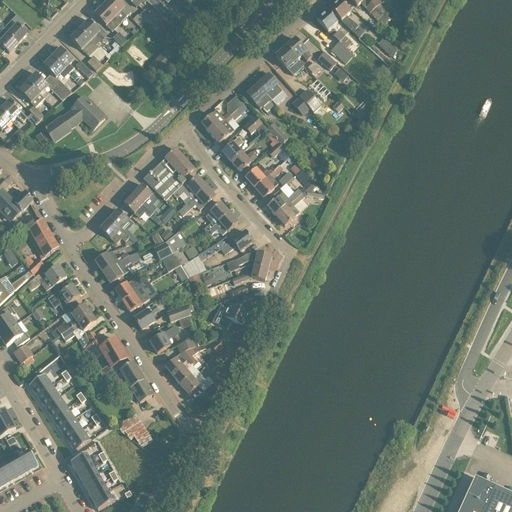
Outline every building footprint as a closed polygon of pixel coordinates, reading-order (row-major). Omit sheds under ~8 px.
[(111,0),(104,7),(115,18),(121,24),(131,15),(116,0),(111,0)] [(127,0),(137,10),(145,1),(161,17),(165,13),(153,1),(152,0),(127,0)] [(375,11),(365,0),(349,0),(357,9),(361,5),(370,15),(376,22),(382,15),(375,11)] [(365,0),(375,11),(381,5),(377,0),(376,0),(373,3),(369,0),(365,0)] [(341,23),(350,32),(359,40),(364,34),(346,18),(351,14),(340,2),(330,11),(341,23)] [(115,30),(110,24),(115,18),(104,7),(95,17),(106,28),(112,33),(115,30)] [(145,11),(139,18),(146,24),(152,30),(158,23),(145,11)] [(328,35),(339,45),(346,51),(352,44),(346,38),(345,39),(339,33),(337,35),(334,33),(332,31),(338,26),(327,13),(317,22),(328,35)] [(146,24),(139,18),(138,16),(132,22),(140,30),(146,24)] [(80,32),(91,43),(96,37),(102,43),(106,39),(89,22),(80,32)] [(192,38),(202,28),(195,22),(186,32),(192,38)] [(17,26),(8,36),(18,45),(27,36),(17,26)] [(8,36),(3,31),(0,28),(0,34),(0,46),(9,55),(18,45),(8,36)] [(95,48),(95,47),(91,43),(80,32),(70,41),(87,58),(89,59),(90,59),(98,50),(95,48)] [(119,35),(113,40),(121,49),(127,43),(119,35)] [(397,51),(388,44),(384,40),(378,47),(390,57),(393,59),(397,51)] [(295,41),(286,50),(298,63),(297,62),(302,57),(307,63),(311,59),(306,53),(308,52),(302,46),(301,47),(295,41)] [(353,58),(346,51),(339,45),(331,54),(345,66),(353,58)] [(61,50),(52,59),(68,75),(73,70),(70,66),(73,63),(61,50)] [(298,63),(286,50),(281,54),(280,53),(276,56),(277,58),(276,59),(282,66),(293,78),(294,78),(297,75),(298,73),(298,72),(297,72),(302,67),(298,63)] [(158,77),(175,60),(166,52),(149,68),(158,77)] [(336,65),(324,54),(318,62),(330,73),(336,65)] [(103,67),(94,58),(87,65),(96,74),(103,67)] [(44,68),(51,76),(56,80),(59,76),(63,80),(68,75),(52,59),(44,68)] [(76,67),(89,80),(93,76),(80,63),(76,67)] [(340,70),(335,76),(343,83),(348,77),(340,70)] [(40,96),(48,88),(44,83),(36,76),(27,84),(40,96)] [(277,88),(277,87),(269,77),(258,87),(272,103),(282,94),(277,88)] [(311,89),(324,102),(330,95),(317,82),(311,89)] [(44,101),(40,96),(27,84),(19,93),(34,108),(29,113),(32,115),(39,123),(44,118),(36,110),(44,101)] [(72,95),(63,85),(58,90),(67,99),(72,95)] [(264,111),(272,103),(258,87),(247,97),(260,111),(262,109),(264,111)] [(62,103),(67,99),(58,90),(54,95),(62,103)] [(299,100),(301,101),(310,111),(314,115),(321,108),(307,92),(299,100)] [(232,102),(239,110),(244,106),(236,98),(232,102)] [(70,132),(75,129),(83,122),(94,132),(105,121),(84,99),(72,111),(73,112),(62,120),(61,120),(45,131),(55,145),(71,133),(70,132)] [(301,101),(294,107),(303,117),(310,111),(301,101)] [(27,121),(27,120),(21,114),(10,102),(0,112),(12,123),(17,118),(23,124),(27,121)] [(235,114),(237,112),(239,110),(232,102),(227,106),(235,114)] [(0,112),(0,111),(0,130),(2,133),(12,123),(0,112)] [(210,136),(230,118),(227,115),(222,119),(216,112),(201,126),(210,136)] [(230,118),(210,136),(219,146),(234,132),(231,129),(236,124),(234,123),(242,117),(237,112),(235,114),(230,118)] [(34,128),(39,123),(32,115),(27,120),(27,121),(34,128)] [(262,126),(255,119),(244,129),(251,136),(262,126)] [(274,126),(267,132),(281,147),(288,141),(274,126)] [(12,138),(17,143),(24,136),(19,131),(12,138)] [(222,154),(231,164),(242,155),(237,150),(243,144),(239,139),(222,154)] [(284,151),(278,144),(268,154),(273,160),(284,151)] [(153,191),(174,171),(185,161),(176,152),(165,161),(149,176),(143,182),(150,189),(153,191)] [(240,174),(251,165),(257,160),(251,154),(245,159),(242,155),(231,164),(240,174)] [(194,171),(185,161),(174,171),(153,191),(165,202),(172,196),(176,193),(184,185),(186,183),(184,180),(194,171)] [(296,166),(291,170),(296,176),(300,172),(296,166)] [(261,167),(253,174),(246,180),(255,190),(280,168),(275,172),(272,169),(266,174),(261,167)] [(280,168),(255,190),(264,200),(279,187),(273,180),(283,172),(280,168)] [(283,188),(293,180),(288,174),(278,183),(283,188)] [(198,179),(190,185),(187,188),(184,185),(176,193),(180,198),(184,195),(188,199),(183,204),(186,207),(191,203),(206,189),(198,179)] [(142,187),(133,197),(148,211),(157,201),(142,187)] [(206,189),(191,203),(200,213),(208,205),(215,199),(206,189)] [(267,209),(276,219),(302,196),(298,191),(288,200),(283,195),(277,199),(267,209)] [(26,194),(14,205),(2,192),(0,194),(0,210),(13,223),(33,204),(26,194)] [(302,196),(276,219),(285,229),(295,219),(299,215),(294,209),(305,199),(302,196)] [(161,223),(148,211),(133,197),(124,207),(134,216),(135,215),(139,220),(144,214),(158,226),(161,223)] [(221,205),(213,211),(210,214),(205,219),(211,225),(206,230),(209,233),(219,224),(230,215),(221,205)] [(190,211),(186,207),(178,214),(182,219),(190,211)] [(118,212),(109,222),(120,232),(134,245),(138,242),(127,233),(134,226),(129,222),(118,212)] [(238,225),(230,215),(219,224),(209,233),(212,236),(217,232),(222,238),(227,233),(228,234),(238,225)] [(46,260),(59,250),(43,222),(30,233),(27,236),(42,262),(46,260)] [(120,232),(109,222),(109,223),(107,222),(104,225),(105,227),(100,232),(111,242),(111,241),(116,245),(121,240),(125,243),(126,248),(134,246),(134,245),(120,232)] [(166,243),(173,236),(168,230),(160,237),(166,243)] [(240,254),(245,250),(253,244),(246,234),(239,239),(238,237),(232,242),(229,244),(226,240),(218,246),(225,257),(231,253),(236,248),(240,254)] [(159,235),(152,238),(157,247),(164,244),(159,235)] [(179,245),(175,238),(175,237),(165,245),(173,256),(180,251),(188,246),(185,241),(179,245)] [(154,250),(161,262),(163,261),(173,256),(165,245),(163,246),(154,250)] [(189,261),(199,255),(194,247),(184,253),(189,261)] [(180,251),(173,256),(181,267),(181,268),(188,264),(180,251)] [(115,267),(119,264),(112,254),(108,257),(107,256),(96,264),(103,275),(115,267)] [(251,262),(256,261),(254,267),(268,270),(271,257),(258,254),(247,256),(236,262),(238,268),(251,262)] [(169,274),(175,271),(181,268),(181,267),(173,256),(163,261),(169,274)] [(128,258),(123,262),(119,264),(115,267),(103,275),(111,286),(122,278),(129,274),(125,269),(132,264),(128,258)] [(198,259),(183,268),(190,280),(197,276),(206,273),(202,263),(201,264),(198,259)] [(44,267),(39,262),(28,272),(33,277),(44,267)] [(265,283),(268,270),(254,267),(253,274),(232,282),(234,287),(252,280),(265,283)] [(53,289),(58,285),(67,280),(59,268),(45,278),(46,278),(41,282),(37,277),(26,287),(30,293),(43,285),(48,292),(53,289)] [(27,281),(33,277),(29,273),(24,278),(27,281)] [(203,279),(206,287),(216,284),(212,275),(203,279)] [(190,280),(189,281),(195,291),(203,285),(197,276),(190,280)] [(115,293),(122,304),(134,296),(142,290),(145,289),(146,288),(143,285),(142,286),(137,279),(127,286),(127,285),(115,293)] [(0,307),(10,298),(0,283),(0,307)] [(54,310),(59,306),(60,307),(62,310),(65,315),(78,307),(75,302),(80,298),(72,287),(66,292),(64,290),(48,301),(50,304),(54,310)] [(248,287),(239,291),(241,297),(250,293),(248,287)] [(142,290),(134,296),(122,304),(130,315),(142,307),(141,307),(149,301),(142,290)] [(227,310),(223,318),(219,326),(227,330),(227,331),(228,332),(232,323),(241,328),(242,325),(245,324),(244,322),(248,314),(237,309),(238,306),(253,300),(251,294),(224,304),(222,307),(227,310)] [(190,318),(187,307),(167,314),(171,325),(190,318)] [(56,331),(61,337),(91,316),(85,308),(72,317),(70,314),(62,319),(66,324),(56,331)] [(142,332),(150,327),(155,323),(151,317),(158,313),(155,308),(148,312),(147,311),(141,315),(142,317),(135,321),(142,332)] [(0,323),(0,338),(16,327),(10,317),(12,316),(8,310),(0,315),(0,321),(1,323),(0,323)] [(43,320),(38,311),(32,316),(38,324),(43,320)] [(97,325),(91,316),(61,337),(66,344),(75,337),(79,342),(86,337),(84,334),(97,325)] [(23,336),(16,327),(0,338),(7,349),(14,344),(18,349),(30,341),(25,335),(23,336)] [(157,356),(166,350),(171,347),(167,341),(178,334),(175,329),(164,336),(162,333),(155,337),(158,340),(150,345),(157,356)] [(111,370),(119,365),(128,360),(117,342),(105,349),(101,342),(99,343),(94,334),(85,339),(90,347),(85,350),(92,362),(102,356),(111,370)] [(180,356),(196,349),(192,339),(184,342),(185,344),(177,347),(180,356)] [(207,363),(212,369),(229,355),(219,343),(211,349),(217,355),(207,363)] [(196,349),(180,356),(182,359),(178,362),(176,361),(166,370),(171,376),(180,386),(191,377),(197,372),(197,373),(201,369),(196,362),(195,363),(192,359),(198,353),(205,351),(204,346),(196,349)] [(14,355),(22,366),(33,358),(25,347),(14,355)] [(133,365),(125,370),(120,373),(121,374),(126,382),(140,405),(153,398),(153,399),(154,399),(133,365)] [(199,388),(203,393),(213,385),(208,379),(205,382),(197,373),(197,372),(191,377),(180,386),(189,396),(199,388)] [(45,376),(28,387),(36,399),(53,387),(45,376)] [(60,398),(53,387),(36,399),(43,410),(60,398)] [(51,420),(68,409),(60,398),(43,410),(51,420)] [(75,420),(68,409),(51,420),(58,431),(75,420)] [(5,411),(0,413),(0,426),(10,421),(5,411)] [(136,416),(125,423),(118,427),(122,434),(125,433),(130,440),(134,437),(142,449),(152,443),(136,416)] [(58,431),(66,442),(83,431),(75,420),(58,431)] [(0,439),(16,431),(10,421),(0,426),(0,439)] [(90,442),(83,431),(66,442),(74,454),(90,442)] [(20,458),(29,474),(38,468),(30,453),(20,458)] [(76,475),(91,466),(86,456),(70,465),(76,475)] [(10,464),(19,479),(29,474),(20,458),(10,464)] [(10,464),(1,469),(10,485),(19,479),(10,464)] [(97,475),(91,466),(76,475),(81,484),(97,475)] [(0,489),(0,490),(10,485),(1,469),(0,469),(0,489)] [(97,475),(81,484),(86,493),(102,484),(97,475)] [(461,511),(511,511),(511,497),(495,489),(477,480),(461,511)] [(102,484),(86,493),(92,503),(107,494),(102,484)] [(107,494),(92,503),(96,511),(98,511),(113,504),(107,494)]
